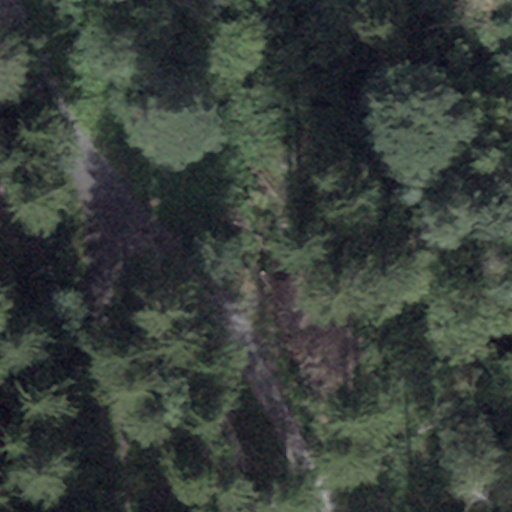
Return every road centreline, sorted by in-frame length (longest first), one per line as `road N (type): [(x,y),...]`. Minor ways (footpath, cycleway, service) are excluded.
road 1 (track): [(138,511),(103,192),(0,5)]
road 2 (track): [(317,511),(224,289),(103,192)]
